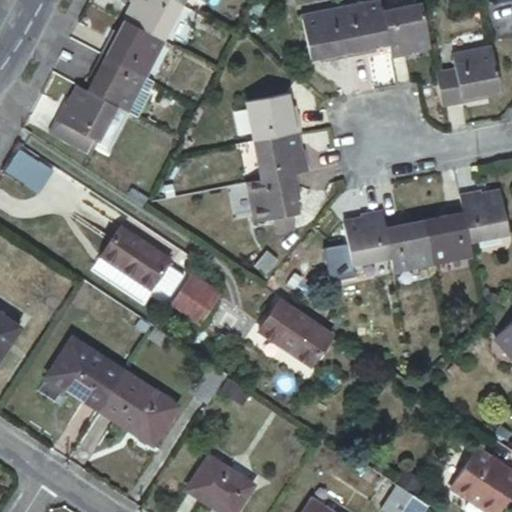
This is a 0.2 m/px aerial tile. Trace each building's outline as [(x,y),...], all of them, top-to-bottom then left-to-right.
[(185,7),(172,0),(133,0),(132,2),(138,5),(129,22),(166,42),(185,7)] [(345,11),(355,57),(375,54),(374,48),(379,48),(394,44),(388,13),(386,3),(345,11)] [(428,5),(388,13),(394,44),(398,60),(419,57),(418,52),(436,48),(428,5)] [(334,61),(355,57),(345,11),(306,19),(314,60),(328,57),(333,56),(334,61)] [(148,76),(166,42),(129,22),(122,35),(120,40),(115,37),(106,54),(148,76)] [(442,76),(449,112),(486,103),(485,97),(489,96),(503,93),(494,51),(458,59),(460,72),(442,76)] [(130,112),(148,76),(106,54),(96,71),(101,74),(99,79),(92,92),(121,108),(130,112)] [(148,76),(130,112),(140,117),(141,118),(154,94),(152,93),(158,81),(148,76)] [(94,158),(121,108),(92,92),(83,87),(75,104),(70,101),(51,135),(94,158)] [(298,132),(304,131),(299,112),(294,113),(293,108),(290,95),(249,103),(257,140),(298,132)] [(297,172),(312,169),(308,150),(302,151),(298,132),(257,140),(265,178),(279,175),(297,172)] [(20,151),(6,174),(27,188),(42,164),(20,151)] [(42,164),(27,188),(40,195),(55,172),(42,164)] [(265,178),(252,180),(261,221),(273,218),(293,214),(302,211),(298,193),(302,193),(297,172),(279,175),(265,178)] [(130,197),(145,207),(148,201),(134,191),(130,197)] [(481,191),(462,194),(465,208),(471,242),(511,234),(503,192),(482,196),(481,191)] [(441,219),(427,222),(435,263),(474,255),(471,242),(465,208),(445,212),(447,218),(441,219)] [(385,225),(382,211),(363,215),(364,220),(344,223),(352,266),(392,258),(385,225)] [(293,214),(273,218),(276,232),(295,227),(293,214)] [(392,258),(394,271),(435,263),(427,222),(413,225),(407,226),(407,220),(385,225),(392,258)] [(104,256),(154,289),(173,259),(123,225),(104,256)] [(260,269),(270,277),(282,264),(272,255),(260,269)] [(144,303),(154,289),(104,256),(94,270),(144,303)] [(194,275),(178,299),(192,308),(208,284),(194,275)] [(261,332),(314,368),(335,336),(282,301),(261,332)] [(0,355),(20,325),(0,311),(0,355)] [(511,319),(493,336),(511,355),(511,319)] [(47,376),(99,409),(124,370),(72,337),(47,376)] [(208,400),(227,371),(216,363),(196,392),(208,400)] [(124,370),(99,409),(153,442),(177,404),(124,370)] [(224,388),(247,403),(254,393),(231,378),(224,388)] [(455,489),(490,511),(505,511),(511,503),(511,472),(479,451),(455,489)] [(186,489),(221,511),(235,511),(254,485),(208,455),(186,489)] [(401,486),(388,477),(371,503),(384,511),(401,486)] [(384,511),(402,511),(414,495),(401,486),(384,511)] [(414,495),(402,511),(420,511),(427,503),(420,499),(414,495)] [(302,511),(334,511),(312,497),(302,511)]
